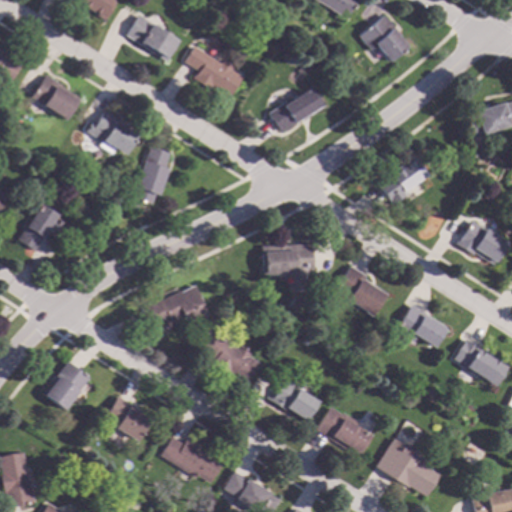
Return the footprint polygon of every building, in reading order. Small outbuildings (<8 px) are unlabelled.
[(109,0),(112,2),(101,20),(68,0),(109,0)] [(352,0),(343,14),(336,9),(332,15),(309,0),(352,0)] [(174,40),(161,61),(121,35),(134,15),(174,40)] [(379,15),(396,35),(394,37),(402,47),(384,62),(370,46),(365,50),(353,36),(379,15)] [(216,63),(219,59),(229,65),(227,70),(238,77),(224,98),(208,87),(206,90),(188,78),(193,70),(180,62),(190,46),(216,63)] [(0,47),(6,51),(4,54),(18,62),(4,85),(0,82),(0,47)] [(59,85),(56,89),(76,103),(65,120),(39,103),(39,104),(27,97),(42,74),(59,85)] [(320,106),(298,120),(297,119),(277,133),(264,113),(284,99),(285,101),(307,86),(320,106)] [(511,120),(505,123),(506,125),(480,134),(482,142),(470,146),(461,116),(471,112),(470,111),(498,101),(499,104),(511,99),(511,120)] [(125,125),(123,128),(134,134),(121,154),(111,148),(108,154),(96,146),(98,142),(82,131),(89,120),(93,123),(100,110),(125,125)] [(166,153),(160,168),(164,169),(154,195),(152,194),(148,205),(130,199),(134,188),(131,187),(147,146),(166,153)] [(422,174),(398,191),(401,195),(387,205),(373,184),(385,176),(384,174),(409,156),(422,174)] [(54,215),(49,222),(52,225),(56,219),(67,227),(56,243),(45,236),(47,233),(43,230),(30,251),(13,240),(36,203),(54,215)] [(481,230),(481,229),(502,242),(490,261),(489,261),(487,264),(468,253),(467,255),(450,244),(466,221),(481,230)] [(308,272),(304,272),(304,288),(290,289),(289,273),(259,275),(258,245),(307,243),(308,272)] [(360,276),(358,278),(382,294),(367,316),(328,291),(344,265),(360,276)] [(200,305),(199,306),(204,317),(185,326),(180,316),(168,323),(166,320),(151,327),(142,307),(178,290),(178,291),(190,285),(200,305)] [(298,303),(294,310),(286,306),(290,299),(298,303)] [(427,318),(426,320),(440,329),(428,347),(412,336),(409,341),(390,329),(406,304),(427,318)] [(235,349),(238,345),(248,352),(246,356),(256,363),(243,383),(227,373),(225,376),(208,364),(211,358),(198,349),(209,332),(235,349)] [(503,367),(490,386),(448,359),(461,339),(503,367)] [(86,378),(61,409),(39,393),(64,361),(86,378)] [(297,389),(296,390),(313,402),(302,420),(283,409),(282,410),(263,398),(264,396),(267,398),(270,394),(272,395),(282,379),(297,389)] [(455,394),(455,399),(450,401),(446,399),(446,393),(452,391),(455,394)] [(134,407),(132,410),(147,419),(134,441),(100,420),(115,395),(134,407)] [(337,414),(339,412),(350,420),(348,423),(365,434),(352,455),(311,429),(326,406),(337,414)] [(180,443),(183,439),(220,462),(207,482),(194,474),(192,478),(157,455),(169,436),(180,443)] [(422,460),(419,465),(434,474),(420,496),(404,487),(404,488),(370,466),(388,438),(422,460)] [(24,480),(25,479),(29,502),(0,508),(0,455),(19,452),(24,480)] [(242,478),(243,477),(268,492),(267,493),(276,499),(268,511),(255,511),(254,511),(253,511),(251,511),(231,499),(232,498),(218,489),(229,470),(242,478)] [(511,508),(510,509),(511,511),(468,511),(465,498),(479,495),(479,494),(507,487),(511,508)] [(58,511),(38,511),(44,503),(58,511)]
